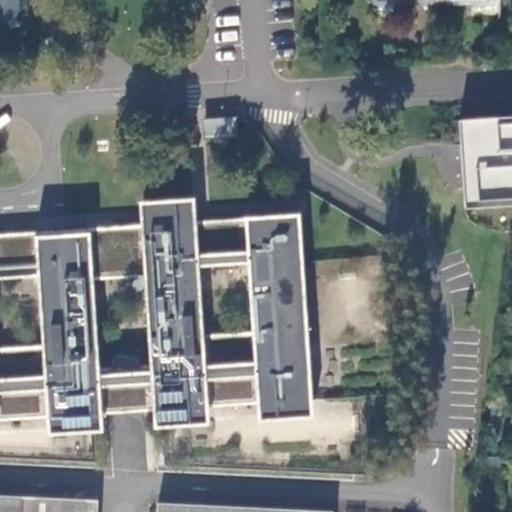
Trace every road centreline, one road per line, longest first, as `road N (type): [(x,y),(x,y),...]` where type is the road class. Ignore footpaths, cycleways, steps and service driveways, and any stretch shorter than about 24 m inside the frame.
road 1 (unclassified): [(435,266),(410,221),(326,169),(277,124),(262,91)]
road 2 (unclassified): [(262,91),(511,87)]
